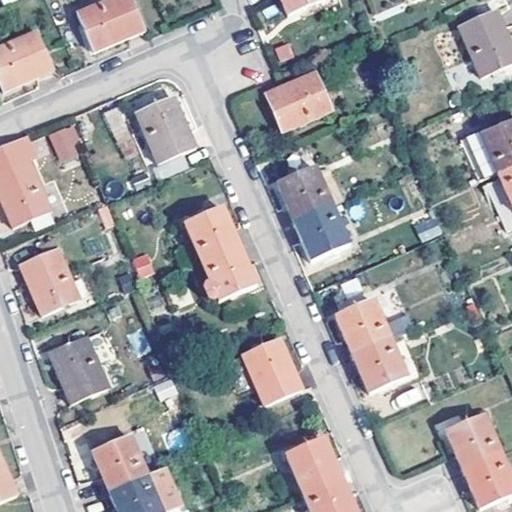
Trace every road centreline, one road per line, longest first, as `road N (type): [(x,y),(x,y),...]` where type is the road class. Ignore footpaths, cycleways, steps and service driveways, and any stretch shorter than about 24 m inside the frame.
road 1 (residential): [(384,511),(190,54),(0,135)]
road 2 (residential): [(0,322),(62,511)]
